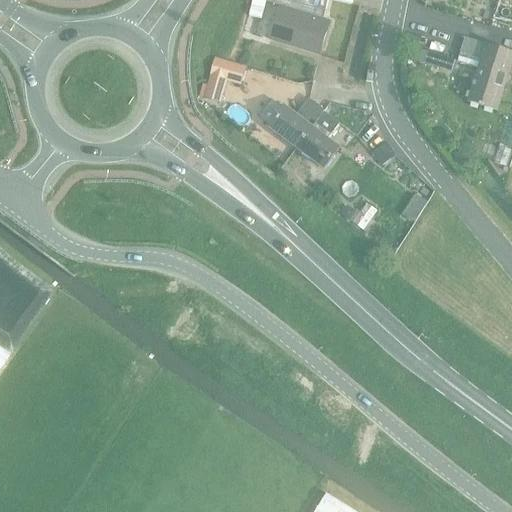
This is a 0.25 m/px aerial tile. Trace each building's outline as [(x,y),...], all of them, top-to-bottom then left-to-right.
[(253,0),(253,1),(249,17),(262,21),(266,3),(281,8),(323,21),(328,1),(328,0),(333,0),(338,1),(352,4),(352,3),(353,0),(253,0)] [(281,8),(271,39),(293,46),(292,48),(319,57),(330,23),(323,21),(281,8)] [(497,112),(511,64),(511,53),(465,39),(461,52),(457,64),(478,71),(468,103),(497,112)] [(427,53),(423,65),(438,69),(442,57),(427,53)] [(202,84),(199,97),(221,103),(227,81),(241,85),(246,67),(233,64),(215,59),(207,86),(202,84)] [(269,130),(296,150),(323,114),(324,113),(309,102),(297,117),(286,108),(269,130)] [(340,126),(323,114),(296,150),(323,171),(340,149),(329,141),(340,126)] [(387,144),(372,154),(376,160),(378,159),(382,165),(395,157),(388,145),(387,145),(387,144)] [(499,147),(494,162),(507,166),(511,151),(499,147)] [(367,205),(353,223),(363,231),(377,212),(367,205)] [(347,206),(340,215),(349,221),(356,213),(347,206)] [(409,206),(403,216),(414,223),(421,213),(409,206)] [(0,370),(9,357),(0,350),(0,370)] [(352,511),(327,496),(316,511),(352,511)]
